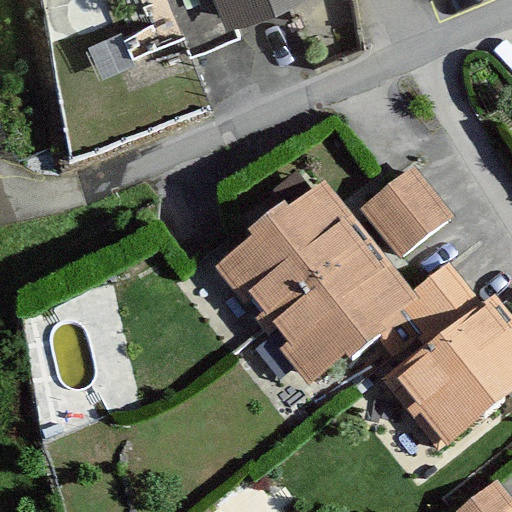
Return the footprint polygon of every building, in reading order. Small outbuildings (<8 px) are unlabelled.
[(168,0),(194,55),(316,0),(168,0)] [(451,220),(415,177),(371,214),(406,256),(451,220)] [(355,235),(328,202),(229,283),(319,391),(418,310),(390,277),(382,284),(347,241),(355,235)] [(492,324),(456,280),(412,316),(447,359),(404,395),(442,441),(474,415),(485,429),(511,406),(511,330),(501,317),(492,324)] [(511,511),(511,504),(501,490),(472,511),(511,511)]
